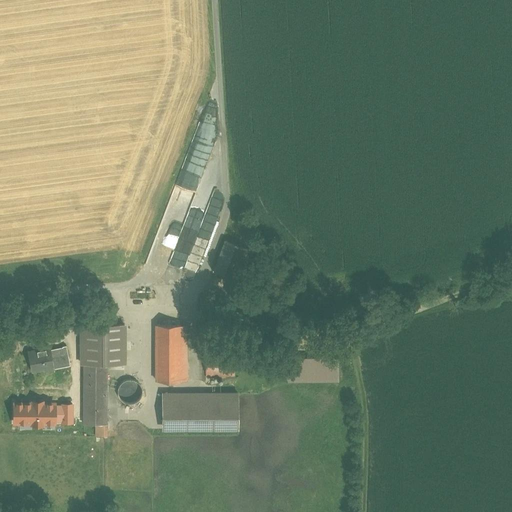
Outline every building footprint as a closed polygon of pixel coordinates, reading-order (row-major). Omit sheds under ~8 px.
[(197,193),(215,138),(205,135),(200,150),(199,150),(196,158),(192,156),(186,173),(191,174),(186,190),(197,193)] [(245,247),(226,240),(215,270),(232,276),(240,279),(251,249),(245,247)] [(125,324),(82,324),(82,362),(85,362),(85,424),(96,424),(107,424),(107,363),(125,363),(125,324)] [(187,324),(156,324),(156,380),(187,380),(187,324)] [(50,347),(29,352),(33,370),(52,366),(53,369),(70,365),(66,346),(50,350),(50,347)] [(341,355),(287,356),(287,381),(341,381),(341,355)] [(235,358),(206,357),(206,376),(234,376),(235,358)] [(119,381),(120,403),(141,402),(140,380),(119,381)] [(238,393),(163,393),(163,429),(238,429),(238,393)] [(74,402),(13,402),(13,423),(74,423),(74,402)] [(96,424),(96,436),(107,436),(107,424),(96,424)]
